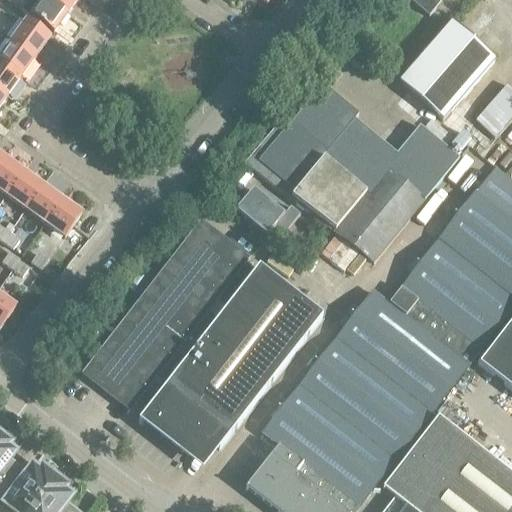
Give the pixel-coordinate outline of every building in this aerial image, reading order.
[(42,0),(29,19),(53,36),(68,16),(44,0),(42,0)] [(79,0),(44,0),(68,16),(79,0)] [(430,19),(445,0),(406,0),(407,0),(430,19)] [(49,41),(25,24),(11,44),(35,61),(49,41)] [(451,25),(399,85),(442,123),(494,63),(451,25)] [(35,61),(11,44),(0,59),(0,65),(21,81),(35,61)] [(0,94),(7,100),(21,81),(0,65),(0,94)] [(279,137),(272,131),(243,166),(372,266),(423,204),(458,161),(419,128),(396,156),(354,122),(357,117),(321,87),(279,137)] [(496,141),(511,122),(511,91),(507,88),(476,124),(496,141)] [(0,194),(6,198),(22,175),(3,161),(0,165),(0,194)] [(245,493),(269,511),(355,511),(511,310),(511,182),(495,169),(388,307),(372,295),(262,438),(278,450),(245,493)] [(25,212),(42,189),(22,175),(6,198),(25,212)] [(44,226),(61,203),(42,189),(25,212),(44,226)] [(283,236),(298,218),(289,210),(281,218),(251,193),(234,214),(265,240),(274,229),(283,236)] [(61,203),(44,226),(65,241),(81,217),(61,203)] [(200,223),(80,379),(128,416),(248,260),(200,223)] [(0,243),(2,244),(8,236),(0,229),(0,243)] [(8,236),(2,244),(13,252),(19,243),(8,236)] [(1,265),(12,273),(18,264),(7,256),(1,265)] [(30,265),(41,272),(48,264),(37,256),(30,265)] [(22,280),(28,271),(18,264),(12,273),(22,280)] [(218,453),(248,415),(321,320),(257,270),(137,426),(141,428),(143,425),(188,460),(203,441),(218,453)] [(0,297),(0,330),(16,309),(0,297)] [(477,366),(476,367),(511,394),(511,324),(479,367),(477,366)] [(511,511),(511,478),(437,420),(409,456),(481,511),(511,511)] [(10,447),(0,438),(0,492),(19,468),(10,462),(15,456),(8,450),(10,447)] [(408,511),(481,511),(409,456),(382,491),(392,500),(408,511)] [(0,511),(30,511),(55,481),(43,471),(40,475),(33,470),(28,475),(19,468),(0,492),(0,511)] [(76,511),(67,505),(72,500),(65,494),(68,490),(55,481),(30,511),(76,511)] [(408,511),(392,500),(382,511),(408,511)]
